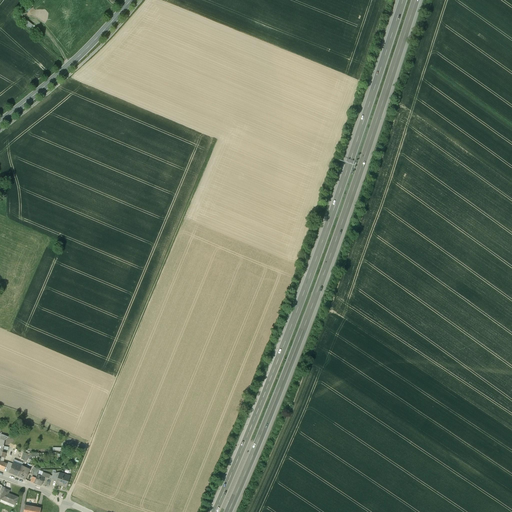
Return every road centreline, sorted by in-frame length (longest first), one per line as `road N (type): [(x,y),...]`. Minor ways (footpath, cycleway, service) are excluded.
road 1 (motorway): [(227,511),(347,207),(416,0)]
road 2 (motorway): [(402,0),(309,277),(214,511)]
road 3 (secondary): [(130,0),(0,122)]
road 4 (track): [(61,511),(121,367)]
